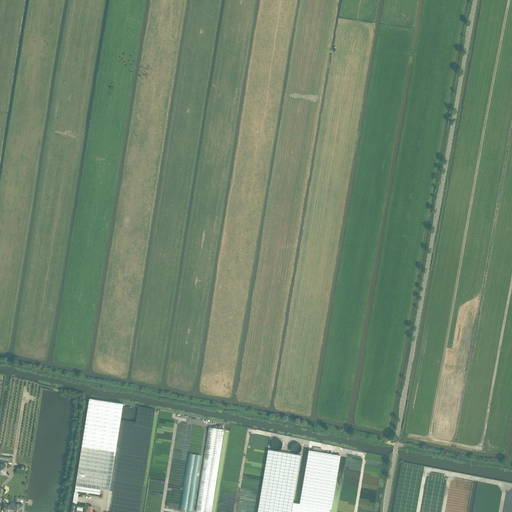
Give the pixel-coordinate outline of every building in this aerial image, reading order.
[(123,403),(89,398),(75,485),(100,489),(109,491),(123,403)] [(197,511),(199,511),(211,511),(225,429),(208,427),(197,511)] [(268,450),(257,511),(328,511),(329,509),(331,509),(340,455),(309,450),(299,504),(293,503),(301,455),(268,450)] [(77,503),(77,498),(78,492),(99,495),(100,489),(75,485),(73,502),(77,503)] [(11,505),(5,504),(3,511),(7,511),(21,511),(23,505),(11,503),(11,505)]
